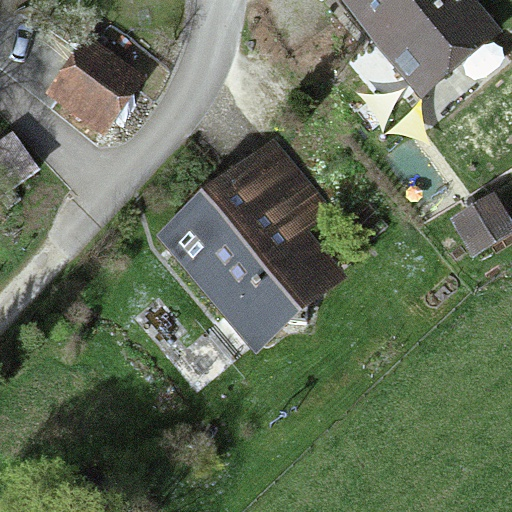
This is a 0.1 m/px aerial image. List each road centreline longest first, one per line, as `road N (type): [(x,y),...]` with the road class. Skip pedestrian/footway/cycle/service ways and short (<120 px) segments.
road 1 (residential): [(221,0),(192,100),(118,180)]
road 2 (track): [(0,307),(118,180)]
